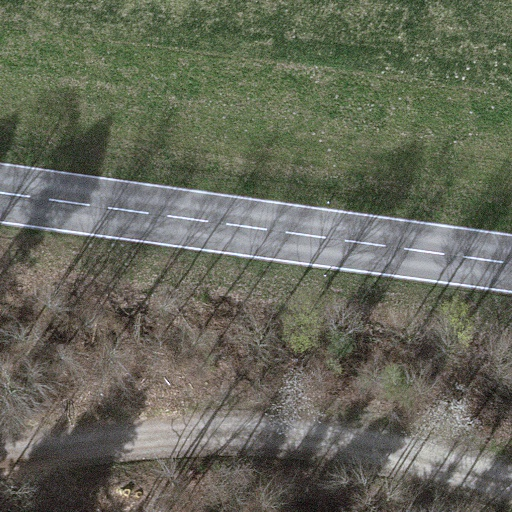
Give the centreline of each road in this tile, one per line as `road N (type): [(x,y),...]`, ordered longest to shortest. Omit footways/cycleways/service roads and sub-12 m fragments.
road 1 (track): [(0,451),(100,430),(261,427),(359,435),(511,476)]
road 2 (secondary): [(0,191),(511,260)]
